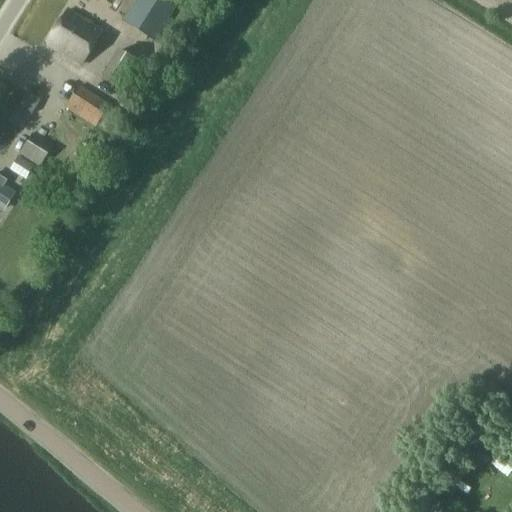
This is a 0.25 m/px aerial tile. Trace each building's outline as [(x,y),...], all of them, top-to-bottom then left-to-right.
[(165,0),(135,0),(122,22),(154,42),(176,7),(165,0)] [(47,43),(81,64),(101,31),(67,10),(47,43)] [(100,78),(121,93),(122,91),(131,96),(146,74),(137,68),(140,63),(118,49),(100,78)] [(78,85),(64,108),(95,128),(109,105),(78,85)] [(27,92),(18,106),(32,114),(41,101),(27,92)] [(31,134),(18,155),(39,168),(52,147),(31,134)] [(12,169),(25,178),(31,167),(18,159),(12,169)] [(0,206),(4,209),(14,194),(0,184),(0,182),(2,179),(0,177),(0,206)] [(456,509),(470,486),(445,471),(431,495),(456,509)]
